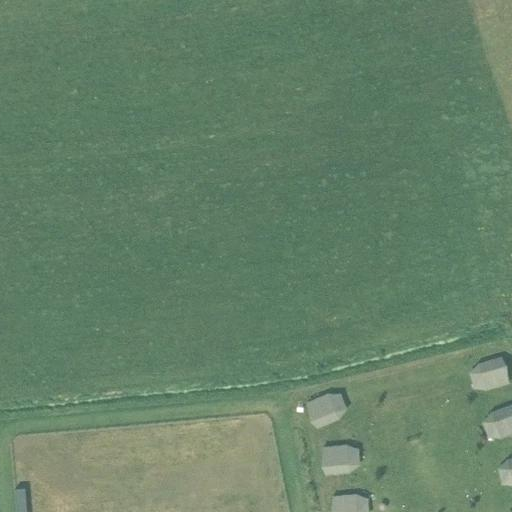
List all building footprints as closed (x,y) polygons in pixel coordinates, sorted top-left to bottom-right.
[(478,364),(469,374),(474,390),(489,390),(510,384),(501,358),(478,364)] [(327,397),(307,403),(317,430),(339,419),(345,410),(338,397),(327,397)] [(511,407),(492,413),(483,423),(489,439),(502,440),(511,436),(511,407)] [(345,447),(324,449),(326,478),(349,474),(360,465),(358,452),(345,447)] [(511,460),(508,461),(498,471),(503,486),(511,487),(511,460)] [(358,495),(334,496),(333,511),(368,511),(369,500),(358,495)]
